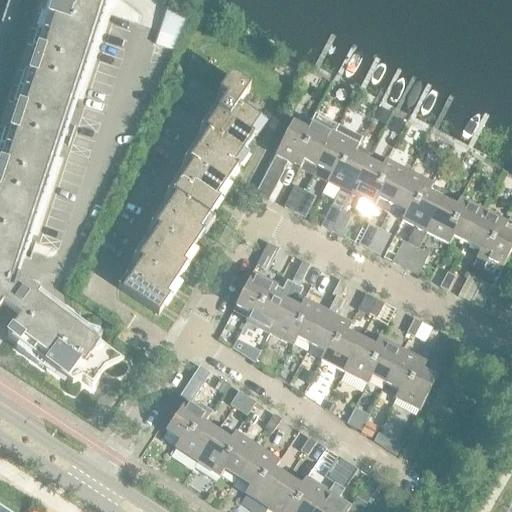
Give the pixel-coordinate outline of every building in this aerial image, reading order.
[(0,314),(15,325),(6,337),(71,385),(122,363),(36,299),(39,294),(17,278),(16,278),(17,276),(12,274),(17,260),(19,255),(21,248),(103,0),(52,0),(47,17),(43,16),(45,11),(44,11),(42,16),(36,14),(37,13),(35,13),(25,45),(26,45),(32,47),(30,52),(31,52),(33,47),(37,48),(28,74),(25,73),(26,68),(25,68),(23,73),(18,71),(18,70),(17,70),(6,102),(7,102),(13,104),(11,109),(13,109),(14,104),(18,105),(9,131),(6,130),(7,125),(6,125),(4,130),(0,128),(0,314)] [(117,288),(117,289),(157,316),(178,285),(180,287),(180,286),(175,282),(195,253),(197,254),(192,250),(212,221),(213,222),(214,221),(209,218),(229,188),(230,189),(231,188),(226,185),(246,156),(247,157),(248,156),(242,153),(262,124),(264,125),(264,124),(238,106),(249,90),(230,77),(218,95),(225,100),(205,130),(208,132),(188,162),(191,165),(171,195),(175,197),(154,227),(158,230),(138,259),(141,262),(121,291),(117,288)] [(289,114),(295,117),(300,106),(294,103),(289,114)] [(287,163),(298,169),(309,148),(300,144),(314,116),(313,115),(305,131),(291,124),(274,156),(275,156),(269,167),(255,194),(268,200),(283,171),(282,170),(287,163)] [(338,128),(314,116),(300,144),(309,148),(298,169),(312,176),(338,128)] [(326,183),(327,183),(337,162),(346,167),(361,139),(338,128),(312,176),(326,183)] [(344,208),(350,195),(371,155),(358,148),(362,140),(361,139),(346,167),(337,162),(327,183),(339,189),(320,227),(334,234),(338,227),(330,223),(334,216),(338,218),(342,211),(341,211),(343,207),(344,208)] [(375,182),(385,162),(371,155),(350,195),(373,207),(384,186),(375,182)] [(387,214),(391,207),(408,174),(385,162),(375,182),(384,186),(373,207),(387,214)] [(421,206),(431,185),(408,174),(391,207),(405,213),(401,221),(401,222),(412,201),(421,206)] [(422,239),(425,234),(442,201),(428,194),(432,186),(431,185),(421,206),(412,201),(401,222),(413,228),(411,233),(422,239)] [(293,187),(283,208),(297,215),(301,208),(293,204),(297,197),(301,199),(304,192),(293,187)] [(315,197),(304,192),(301,199),(297,197),(293,204),(301,208),(297,215),(304,219),(315,197)] [(464,202),(460,200),(449,220),(458,225),(447,245),(448,246),(452,238),(466,245),(484,209),(465,199),(464,202)] [(425,234),(447,245),(458,225),(449,220),(460,200),(459,200),(455,207),(442,201),(425,234)] [(475,260),(476,260),(487,239),(496,244),(506,224),(502,222),(504,220),(484,209),(466,245),(479,252),(475,260)] [(334,234),(342,238),(353,217),(342,211),(338,218),(334,216),(330,223),(338,227),(334,234)] [(510,227),(506,224),(496,244),(487,239),(476,260),(500,272),(511,248),(511,223),(511,224),(510,227)] [(357,246),(372,254),(375,246),(368,243),(371,235),(375,238),(379,230),(368,225),(357,246)] [(375,246),(372,254),(379,257),(390,236),(379,230),(375,238),(371,235),(368,243),(375,246)] [(382,259),(409,273),(413,266),(405,262),(409,255),(413,257),(416,250),(399,242),(393,255),(386,252),(382,259)] [(267,245),(256,266),(266,272),(277,250),(267,245)] [(409,273),(417,277),(428,256),(416,250),(413,257),(409,255),(405,262),(413,266),(409,273)] [(309,266),(301,263),(298,270),(305,273),(309,266)] [(298,278),(302,281),(305,273),(298,270),(290,284),(294,286),(298,278)] [(446,274),(443,281),(450,285),(454,278),(446,274)] [(244,323),(245,323),(256,303),(264,307),(275,287),(251,275),(232,312),(246,319),(244,323)] [(447,292),(450,285),(443,281),(439,288),(447,292)] [(335,298),(326,314),(310,346),(323,353),(319,361),(320,362),(331,341),(339,346),(350,325),(338,319),(346,302),(352,305),(359,292),(339,282),(335,289),(343,293),(339,300),(335,298)] [(470,304),(481,309),(492,288),(481,283),(470,304)] [(289,294),(275,287),(264,307),(256,303),(245,323),(268,335),(285,302),(289,294)] [(331,296),(335,298),(339,300),(343,293),(335,289),(331,296)] [(376,319),(380,312),(372,308),(376,301),(364,295),(356,311),(367,316),(368,315),(376,319)] [(298,309),(285,302),(268,335),(291,347),(302,327),(293,322),(303,302),(302,301),(298,309)] [(383,305),(376,301),(372,308),(380,312),(383,305)] [(326,314),(303,302),(293,322),(302,327),(291,347),(292,347),(297,339),(310,346),(326,314)] [(421,324),(413,320),(409,327),(417,331),(421,324)] [(320,362),(343,373),(360,341),(346,334),(350,326),(350,325),(339,346),(331,341),(320,362)] [(417,331),(409,327),(406,334),(414,338),(417,331)] [(115,339),(128,348),(136,337),(123,328),(115,339)] [(448,356),(455,341),(447,337),(440,352),(448,356)] [(373,348),(360,341),(343,373),(366,385),(377,365),(368,360),(378,340),(377,340),(373,348)] [(401,352),(378,340),(368,360),(377,365),(366,385),(367,386),(371,378),(385,385),(401,352)] [(251,350),(246,359),(253,364),(259,354),(251,350)] [(424,364),(401,352),(385,385),(398,391),(394,400),(395,400),(405,380),(414,384),(424,364)] [(405,380),(395,400),(419,412),(435,380),(421,372),(425,364),(424,364),(414,384),(405,380)] [(199,368),(179,398),(185,402),(190,405),(209,375),(199,368)] [(234,399),(241,404),(245,397),(238,393),(234,399)] [(236,411),(241,404),(234,399),(229,406),(236,411)] [(195,436),(208,417),(190,405),(185,402),(165,433),(179,442),(174,449),(174,450),(187,431),(195,436)] [(269,422),(276,427),(280,420),(273,416),(269,422)] [(174,450),(196,464),(216,433),(204,425),(209,417),(208,417),(195,436),(187,431),(174,450)] [(354,418),(349,427),(358,432),(363,424),(354,418)] [(271,434),(276,427),(269,422),(264,429),(271,434)] [(366,423),(360,433),(370,439),(377,429),(366,423)] [(196,464),(218,478),(230,459),(222,453),(235,434),(234,434),(229,441),(216,433),(196,464)] [(256,449),(235,434),(222,453),(230,459),(218,478),(219,479),(224,471),(236,479),(256,449)] [(378,434),(373,443),(382,448),(387,439),(378,434)] [(304,445),(311,450),(315,444),(308,439),(304,445)] [(307,457),(311,450),(304,445),(299,452),(307,457)] [(278,463),(256,449),(236,479),(249,488),(244,495),(245,496),(257,477),(265,482),(278,463)] [(324,478),(334,484),(347,464),(337,458),(324,478)] [(279,463),(278,463),(265,482),(257,477),(245,496),(266,510),(287,479),(274,471),(279,463)] [(343,490),(357,471),(347,464),(334,484),(343,490)] [(299,487),(287,479),(266,510),(269,511),(296,511),(301,505),(292,500),(305,480),(304,480),(299,487)] [(379,485),(369,479),(356,499),(366,505),(379,485)] [(315,511),(326,495),(305,480),(292,500),(301,505),(296,511),(315,511)] [(346,511),(348,509),(350,506),(338,499),(343,490),(334,484),(326,495),(315,511),(346,511)]
